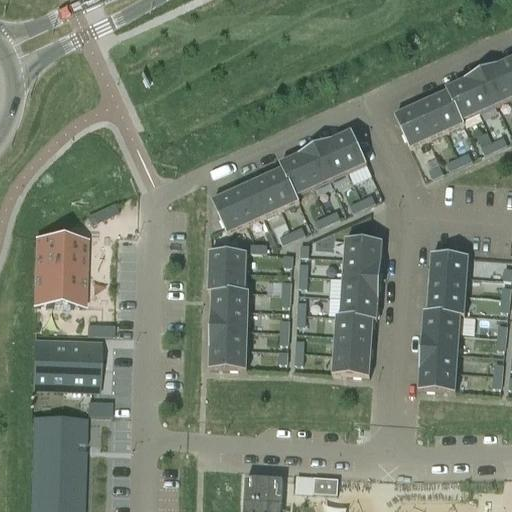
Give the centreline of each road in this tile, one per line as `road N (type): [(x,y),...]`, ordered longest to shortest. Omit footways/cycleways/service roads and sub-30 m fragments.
road 1 (residential): [(365,104),(157,197),(146,439)]
road 2 (residential): [(391,457),(410,220),(365,104)]
road 3 (residential): [(146,439),(391,457)]
road 4 (primary): [(14,76),(156,0)]
road 5 (residential): [(511,37),(365,104)]
road 6 (residential): [(391,457),(511,455)]
